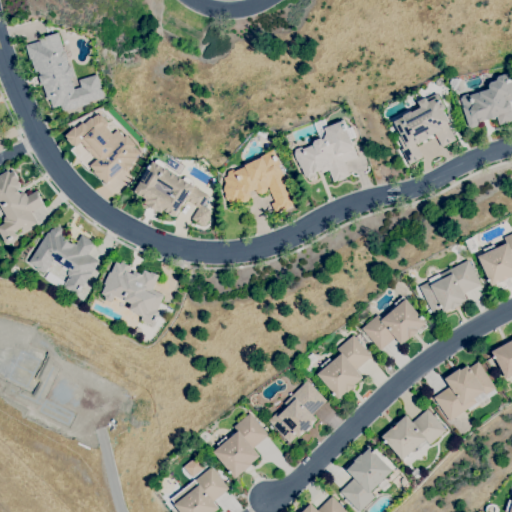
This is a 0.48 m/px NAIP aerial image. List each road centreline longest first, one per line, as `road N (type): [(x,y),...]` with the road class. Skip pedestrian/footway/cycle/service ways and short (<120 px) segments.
road 1 (residential): [(0,49),(24,110),(78,193),(121,223),(198,250),(271,242),(511,144)]
road 2 (residential): [(511,308),(421,365),(291,485),(266,498)]
